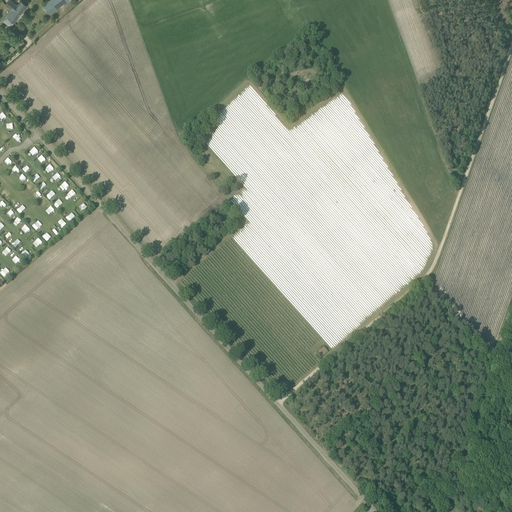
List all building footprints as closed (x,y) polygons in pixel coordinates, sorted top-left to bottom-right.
[(17,5),(10,0),(8,0),(5,5),(11,9),(2,20),(11,27),(14,23),(27,6),(21,0),(17,5)] [(49,0),(43,5),(44,7),(49,15),(69,0),(49,0)] [(21,49),(26,45),(19,37),(14,41),(21,49)] [(34,156),(38,151),(34,148),(29,153),(34,156)] [(19,165),(24,160),(20,155),(14,161),(19,165)] [(44,170),(48,173),(53,168),(50,165),(44,170)] [(55,182),(57,180),(57,181),(61,177),(57,173),(51,178),(55,182)] [(34,183),(39,178),(36,174),(31,179),(34,183)] [(60,187),(64,191),(69,186),(65,182),(60,187)] [(6,189),(1,194),(4,197),(9,192),(6,189)] [(67,195),(70,199),(76,194),(72,190),(67,195)] [(35,199),(40,194),(37,191),(32,195),(35,199)] [(52,191),(46,196),(49,200),(55,195),(52,191)] [(9,202),(12,206),(17,201),(14,197),(9,202)] [(58,209),(63,204),(59,199),(54,204),(58,209)] [(69,222),(75,217),(72,213),(66,218),(69,222)] [(62,219),(58,222),(62,228),(66,224),(62,219)] [(32,226),(36,230),(42,225),(38,221),(32,226)] [(21,229),(26,234),(30,230),(25,225),(21,229)] [(43,237),(47,242),(51,237),(47,233),(43,237)] [(36,248),(42,243),(38,239),(33,244),(36,248)] [(2,254),(6,257),(11,251),(7,248),(2,254)] [(0,273),(4,277),(9,272),(5,268),(0,273)] [(315,354),(319,359),(328,352),(323,347),(315,354)]
